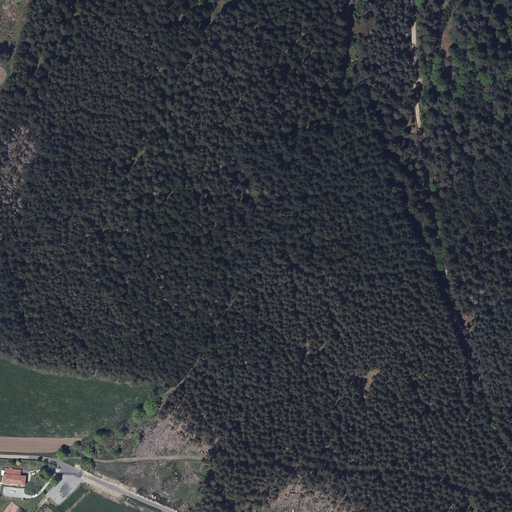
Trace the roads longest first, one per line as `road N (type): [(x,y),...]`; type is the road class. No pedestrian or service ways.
road 1 (track): [(355,0),(356,49),(343,108),(324,165),(285,234),(209,355),(66,465)]
road 2 (track): [(511,443),(478,375),(439,240),(419,0)]
road 3 (track): [(511,492),(415,474),(66,465)]
road 4 (residential): [(0,456),(66,465),(171,511)]
